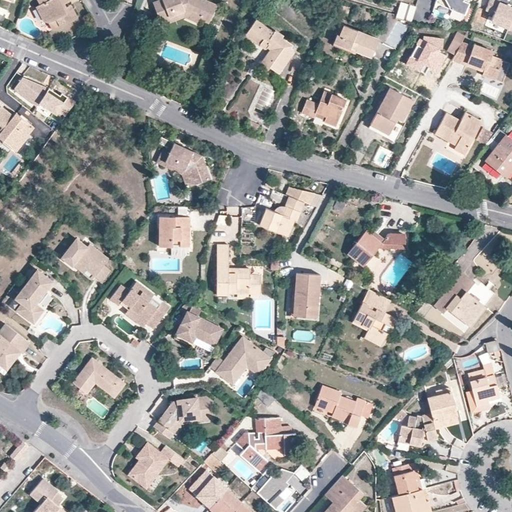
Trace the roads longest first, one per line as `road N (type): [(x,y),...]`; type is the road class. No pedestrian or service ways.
road 1 (residential): [(66,66),(261,155),(511,214)]
road 2 (residential): [(17,414),(76,334),(98,329),(147,369),(149,393),(92,471)]
road 3 (unknown): [(422,10),(306,248)]
